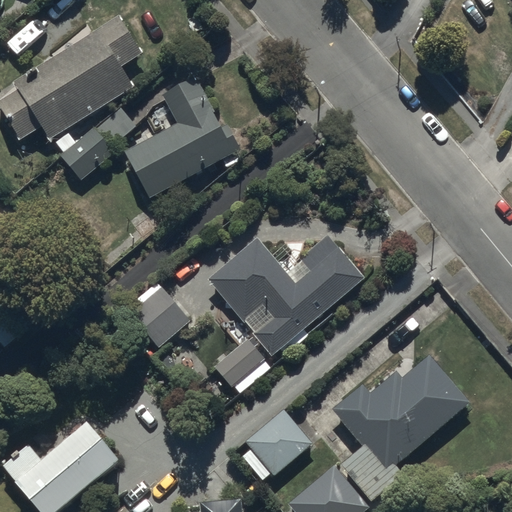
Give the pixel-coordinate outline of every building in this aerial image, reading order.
[(43,132),(50,144),(135,91),(123,72),(146,57),(122,20),(15,87),(21,96),(0,109),(23,145),(43,132)] [(124,159),(149,205),(244,154),(230,128),(224,131),(197,82),(165,99),(181,128),(124,159)] [(54,149),(83,185),(118,157),(113,151),(138,132),(121,111),(78,145),(71,136),(54,149)] [(0,236),(0,317),(38,264),(0,236)] [(260,242),(210,285),(274,361),(367,282),(329,238),(302,261),(289,246),(274,259),(260,242)] [(193,326),(156,284),(126,310),(163,352),(193,326)] [(272,369),(247,342),(215,370),(240,398),(272,369)] [(406,479),(397,469),(472,406),(432,358),(403,383),(398,376),(371,398),(364,389),(334,413),(365,450),(343,468),(374,505),(406,479)] [(287,412),(246,445),(274,481),(316,448),(287,412)] [(37,511),(70,511),(122,468),(90,431),(45,468),(28,448),(2,470),(37,511)]
